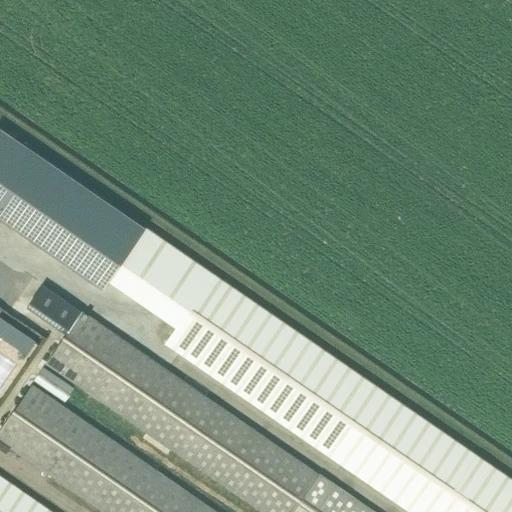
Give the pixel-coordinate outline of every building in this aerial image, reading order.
[(0,128),(0,216),(104,288),(145,229),(0,128)] [(511,511),(511,480),(213,275),(167,342),(414,511),(511,511)] [(47,363),(263,511),(378,511),(45,282),(28,307),(67,334),(47,363)] [(21,330),(11,344),(27,355),(37,341),(21,330)] [(219,511),(33,384),(0,431),(0,440),(104,511),(219,511)] [(0,511),(56,511),(0,473),(0,511)]
